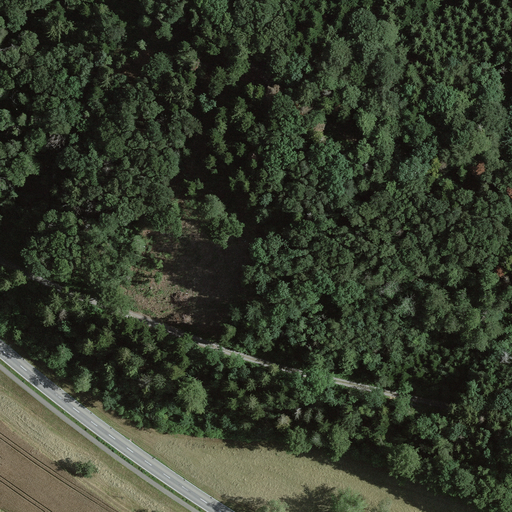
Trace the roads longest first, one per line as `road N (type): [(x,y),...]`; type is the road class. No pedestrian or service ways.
road 1 (track): [(0,260),(235,355),(511,419)]
road 2 (track): [(511,173),(379,150),(333,129),(219,30),(202,0)]
road 3 (tertiary): [(0,349),(220,511)]
